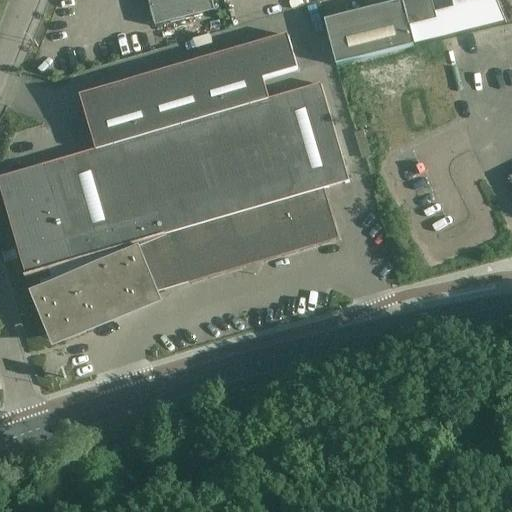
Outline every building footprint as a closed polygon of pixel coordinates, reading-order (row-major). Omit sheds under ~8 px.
[(215,14),(211,0),(148,0),(156,29),(215,14)] [(403,3),(410,29),(437,22),(431,0),(400,0),(402,4),(403,3)] [(470,0),(464,2),(472,33),(486,29),(477,0),(470,0)] [(477,0),(486,29),(503,25),(492,0),(477,0)] [(453,10),(459,36),(472,33),(464,2),(451,5),(453,10)] [(403,3),(402,4),(325,24),(336,68),(415,48),(410,29),(403,3)] [(453,10),(435,15),(437,22),(410,29),(415,48),(459,36),(453,10)] [(0,180),(0,189),(26,278),(25,279),(25,280),(49,273),(51,280),(42,283),(40,289),(40,292),(30,295),(52,347),(161,301),(158,292),(245,267),(244,263),(259,258),(260,262),(336,240),(322,192),(350,184),(322,86),(271,102),(265,82),(300,72),(289,37),(80,98),(96,152),(0,180)] [(2,255),(4,265),(18,261),(15,251),(2,255)]
